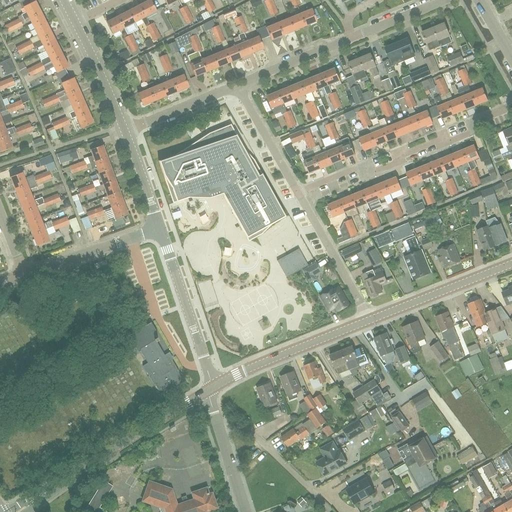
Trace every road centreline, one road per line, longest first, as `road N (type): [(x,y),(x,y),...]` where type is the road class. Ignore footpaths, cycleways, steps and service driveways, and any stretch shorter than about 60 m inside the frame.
road 1 (residential): [(296,192),(358,167),(373,172),(511,105)]
road 2 (tertiary): [(205,391),(15,511)]
road 3 (tertiary): [(213,386),(368,319)]
road 4 (residential): [(213,386),(158,228)]
road 5 (tertiary): [(368,319),(511,262)]
road 6 (residential): [(296,192),(368,319)]
road 7 (residential): [(23,273),(158,228)]
road 8 (residential): [(216,426),(254,434),(318,497)]
road 9 (residential): [(238,86),(350,37)]
road 10 (residential): [(125,132),(238,86)]
road 11 (residential): [(238,86),(296,192)]
